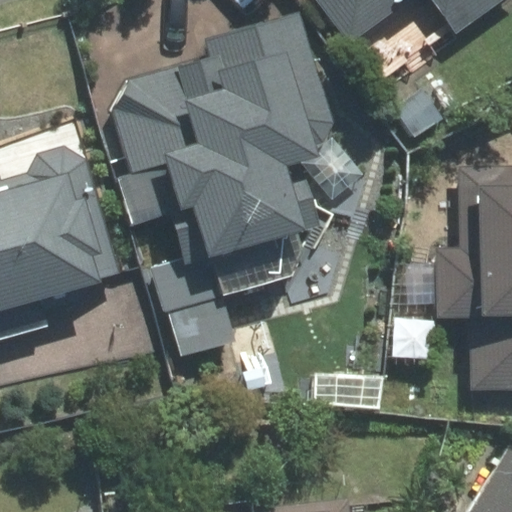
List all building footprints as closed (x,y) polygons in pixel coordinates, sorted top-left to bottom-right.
[(322,0),(355,46),(418,0),(432,0),(457,34),(504,0),(322,0)] [(312,16),(203,30),(211,47),(178,69),(157,69),(109,114),(135,178),(118,176),(163,333),(230,324),(226,294),(299,284),(291,230),(325,226),(317,167),(332,165),(312,16)] [(5,167),(0,168),(0,316),(124,284),(87,144),(31,159),(34,170),(8,176),(5,167)] [(511,163),(454,161),(449,247),(435,247),(430,338),(474,340),(472,383),(511,384),(511,163)] [(511,511),(511,449),(474,511),(511,511)] [(344,511),(345,504),(151,503),(150,511),(344,511)]
